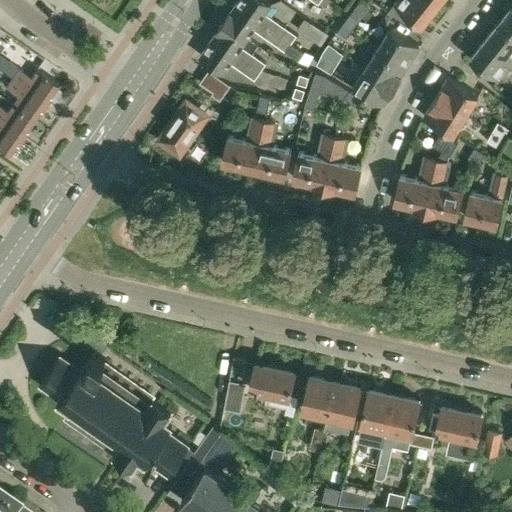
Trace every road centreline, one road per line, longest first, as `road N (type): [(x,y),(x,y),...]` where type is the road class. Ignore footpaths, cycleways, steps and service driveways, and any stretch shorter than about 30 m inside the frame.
road 1 (residential): [(22,244),(95,285),(511,379)]
road 2 (residential): [(366,233),(155,186),(88,150)]
road 3 (residential): [(366,233),(397,125),(477,0)]
road 4 (residential): [(130,87),(9,0)]
road 5 (residential): [(511,264),(366,233)]
